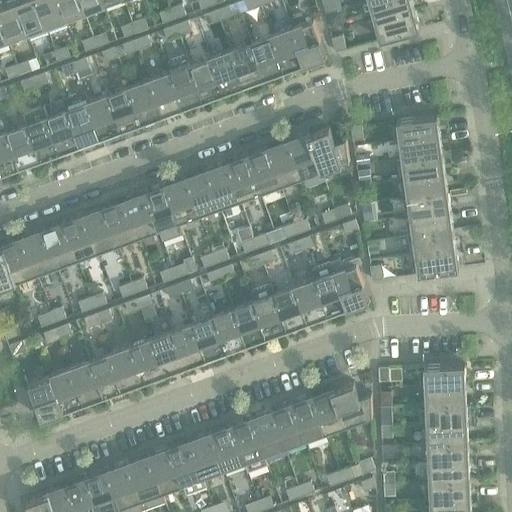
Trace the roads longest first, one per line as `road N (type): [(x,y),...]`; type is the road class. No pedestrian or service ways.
road 1 (residential): [(0,464),(380,328),(509,322)]
road 2 (residential): [(0,211),(342,89),(475,63)]
road 3 (residential): [(509,322),(475,63)]
